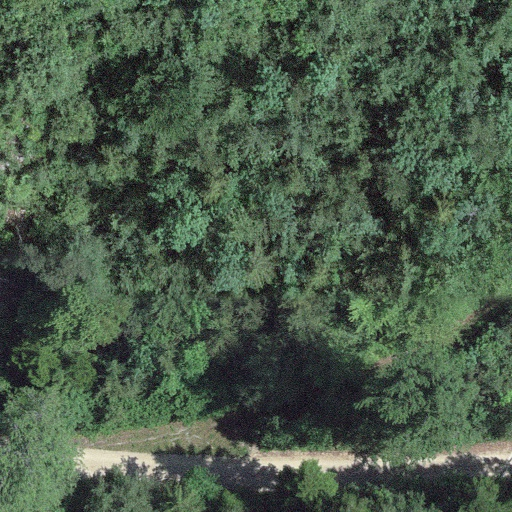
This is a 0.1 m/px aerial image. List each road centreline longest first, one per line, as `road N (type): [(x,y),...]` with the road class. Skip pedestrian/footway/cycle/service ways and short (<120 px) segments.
road 1 (track): [(0,464),(261,490),(511,475)]
road 2 (track): [(129,476),(313,375),(497,261),(511,240)]
